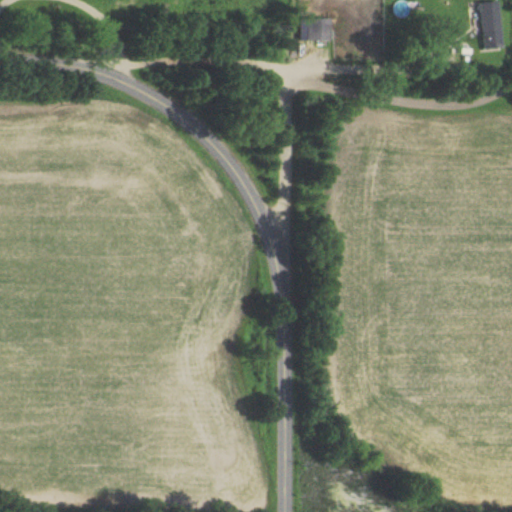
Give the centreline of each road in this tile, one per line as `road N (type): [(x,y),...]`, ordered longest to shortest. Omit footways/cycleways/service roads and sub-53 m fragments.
road 1 (residential): [(0,60),(113,73),(218,147),(244,183),(289,283),(288,511)]
road 2 (residential): [(113,73),(149,57),(259,60),(296,80),(416,100),(498,96),(511,85)]
